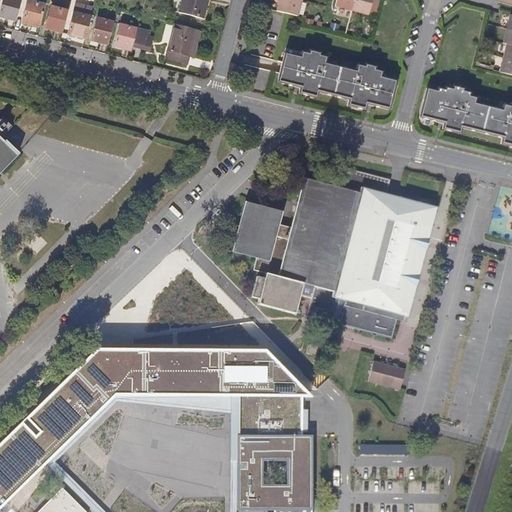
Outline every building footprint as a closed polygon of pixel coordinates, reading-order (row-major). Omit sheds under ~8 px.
[(7,0),(3,14),(21,19),(25,0),(7,0)] [(32,0),(27,20),(43,24),(48,3),(37,0),(32,0)] [(50,26),(66,30),(74,1),(71,0),(59,0),(58,5),(56,4),(50,26)] [(206,16),(209,0),(184,0),(182,10),(206,16)] [(271,0),(278,2),(276,11),(297,16),(301,0),(271,0)] [(336,0),(335,6),(351,10),(352,9),(354,0),(336,0)] [(354,0),(352,9),(351,10),(368,14),(371,0),(354,0)] [(72,32),(88,36),(96,6),(80,2),(72,32)] [(101,40),(111,42),(116,21),(100,16),(93,42),(100,43),(101,40)] [(116,43),(133,48),(134,43),(138,27),(121,22),(116,43)] [(191,54),(198,28),(176,23),(167,56),(189,62),(191,54)] [(147,37),(148,33),(149,29),(138,27),(134,43),(152,48),(154,39),(147,37)] [(198,28),(191,54),(196,55),(202,29),(198,28)] [(511,30),(507,29),(503,43),(507,44),(511,45),(511,30)] [(286,52),(301,56),(302,51),(287,47),(286,52)] [(387,107),(394,82),(378,78),(379,73),(372,71),(373,68),(367,66),(366,69),(359,67),(357,73),(322,64),(324,58),(318,57),(318,54),(311,53),(310,56),(303,54),(301,59),(286,56),(280,81),(297,85),(297,83),(303,85),(301,92),(315,95),(317,90),(351,98),(349,104),(363,107),(365,101),(371,102),(371,103),(387,107)] [(511,59),(504,58),(500,72),(511,75),(511,59)] [(511,107),(511,108),(505,107),(503,111),(472,103),(473,99),(467,97),(467,94),(460,93),(461,90),(455,88),(454,91),(447,89),(446,92),(439,90),(438,93),(428,91),(422,116),(440,121),(441,119),(446,120),(444,128),(458,131),(460,125),(505,137),(503,142),(511,144),(511,107)] [(0,172),(16,155),(0,139),(0,172)] [(341,315),(343,315),(341,324),(393,338),(398,319),(400,313),(406,315),(433,212),(434,208),(387,195),(391,180),(346,167),(341,188),(304,178),(291,228),(279,225),(283,212),(245,202),(232,252),(256,258),(253,270),(265,274),(264,278),(257,277),(251,297),(259,299),(257,304),(295,314),(300,295),(312,298),(306,319),(321,323),(324,310),(332,313),(331,318),(339,320),(341,315)] [(337,327),(339,320),(331,318),(329,325),(337,327)] [(99,353),(0,452),(0,511),(6,511),(48,470),(53,466),(119,400),(240,399),(300,399),(310,399),(264,353),(99,353)] [(401,389),(406,369),(375,361),(369,381),(401,389)] [(237,437),(240,437),(240,399),(119,400),(53,466),(48,470),(90,511),(237,511),(237,510),(237,437)] [(240,399),(240,437),(300,437),(300,399),(240,399)] [(274,510),(311,510),(311,437),(300,437),(240,437),(237,437),(237,510),(274,510)] [(360,444),(361,454),(409,453),(409,443),(360,444)] [(81,511),(60,490),(38,511),(81,511)]
